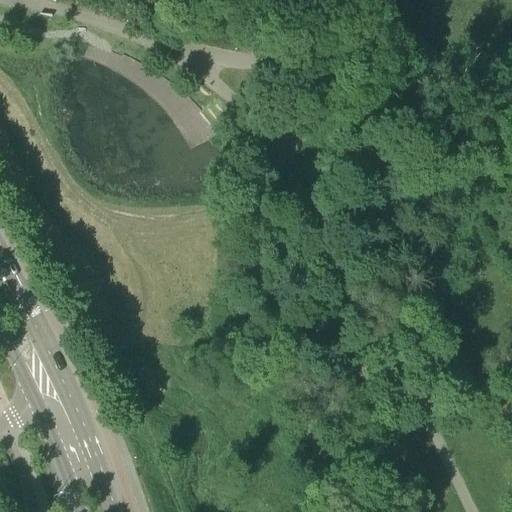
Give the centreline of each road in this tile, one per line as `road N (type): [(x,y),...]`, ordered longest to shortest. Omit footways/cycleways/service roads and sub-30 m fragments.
road 1 (track): [(356,90),(284,147),(276,163),(292,220),(290,413),(332,511)]
road 2 (tertiary): [(67,393),(0,260)]
road 3 (tertiary): [(113,511),(67,393)]
